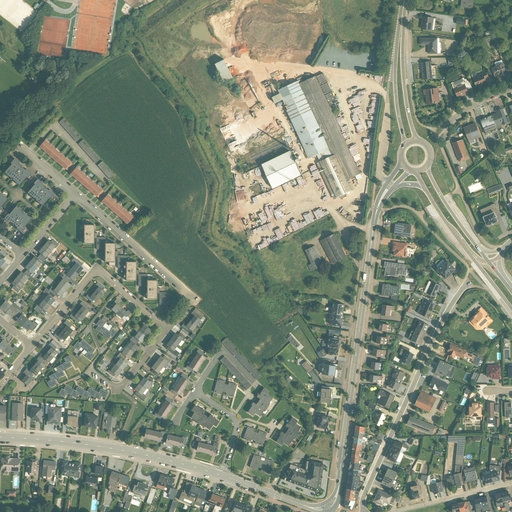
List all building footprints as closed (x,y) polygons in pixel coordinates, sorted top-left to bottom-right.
[(460,8),(472,9),(473,0),(461,0),(460,7),(460,8)] [(37,3),(33,8),(38,13),(44,5),(41,2),(39,5),(37,3)] [(422,17),(420,29),(432,31),(434,18),(422,17)] [(419,38),(419,45),(428,45),(428,54),(437,54),(440,53),(440,43),(437,43),(437,38),(419,38)] [(233,78),(224,60),(215,65),(224,83),(233,78)] [(497,62),(496,61),(495,62),(495,63),(494,63),(495,66),(495,67),(491,69),(495,77),(499,75),(500,78),(508,75),(503,63),(502,60),(497,62)] [(432,63),(432,62),(419,63),(419,64),(420,64),(422,79),(421,79),(421,81),(433,79),(433,78),(432,78),(431,63),(432,63)] [(473,78),(476,88),(487,84),(485,80),(489,79),(486,72),(477,76),(476,73),(471,75),(473,78)] [(280,94),(272,98),(275,104),(283,100),(287,111),(286,111),(309,159),(317,155),(320,162),(317,163),(334,200),(340,197),(341,199),(347,196),(346,194),(355,190),(350,179),(356,176),(357,180),(362,177),(340,130),(341,130),(330,107),(328,104),(335,100),(331,91),(323,74),(315,77),(315,76),(303,82),(301,80),(278,90),(280,94)] [(457,98),(469,94),(467,90),(472,88),(468,80),(467,81),(466,79),(465,80),(464,78),(451,83),(457,98)] [(438,88),(424,90),(424,95),(426,95),(427,104),(440,103),(438,88)] [(505,118),(502,109),(501,109),(502,109),(497,111),(497,114),(492,116),(496,128),(496,129),(503,126),(508,124),(507,123),(511,122),(509,117),(505,118)] [(490,131),(496,128),(492,116),(488,117),(480,120),(486,135),(491,133),(490,131)] [(475,124),(464,128),(469,142),(476,139),(480,137),(475,124)] [(39,146),(39,147),(44,152),(51,144),(45,139),(45,140),(39,146)] [(462,140),(452,143),(458,159),(459,159),(460,162),(468,159),(462,140)] [(56,149),(51,144),(44,152),(49,156),(56,149)] [(61,153),(56,149),(49,156),(54,161),(61,153)] [(290,151),(262,164),(274,188),(301,175),(290,151)] [(66,158),(61,153),(54,161),(60,165),(66,158)] [(4,173),(11,178),(12,178),(13,179),(13,180),(19,186),(26,177),(30,180),(33,176),(26,169),(25,170),(23,168),(22,168),(21,167),(21,166),(19,164),(19,163),(10,155),(6,160),(11,164),(4,173)] [(71,162),(66,158),(60,165),(65,169),(71,163),(71,162)] [(70,174),(75,179),(82,171),(77,167),(76,168),(70,174)] [(87,176),(82,171),(75,179),(80,183),(87,176)] [(92,180),(87,176),(80,183),(85,188),(92,180)] [(35,177),(31,182),(34,185),(27,193),(34,198),(35,198),(36,199),(36,200),(42,206),(49,198),(55,202),(59,198),(49,190),(49,191),(46,189),(45,189),(44,187),(44,186),(42,184),(35,177)] [(97,185),(92,180),(85,188),(90,192),(97,185)] [(501,183),(487,190),(489,195),(496,192),(496,193),(500,191),(499,191),(504,189),(501,183)] [(102,189),(97,185),(90,192),(96,197),(96,196),(102,190),(102,189)] [(106,206),(113,198),(108,194),(107,195),(101,201),(106,206)] [(111,211),(118,203),(113,198),(106,206),(111,211)] [(117,215),(123,207),(118,203),(111,211),(117,215)] [(491,206),(480,210),(483,217),(482,217),(484,223),(485,222),(487,226),(488,226),(489,226),(490,225),(491,224),(498,221),(495,214),(498,213),(494,204),(491,205),(491,206)] [(9,215),(6,212),(2,217),(9,223),(10,222),(12,224),(13,223),(15,225),(15,226),(17,228),(16,229),(26,237),(29,232),(24,227),(31,219),(29,217),(30,216),(27,214),(27,215),(25,214),(23,214),(23,213),(22,212),(21,210),(22,209),(19,207),(18,208),(16,206),(9,215)] [(117,215),(122,220),(128,212),(123,207),(117,215)] [(122,220),(127,224),(133,217),(134,217),(128,212),(122,220)] [(398,225),(396,224),(394,235),(409,237),(411,225),(404,224),(398,223),(398,225)] [(96,239),(96,237),(96,233),(94,233),(94,225),(84,225),(84,244),(94,244),(94,239),(96,239)] [(335,234),(320,241),(332,264),(346,257),(335,234)] [(43,246),(52,254),(53,254),(56,249),(55,248),(58,245),(52,240),(51,242),(48,240),(43,246)] [(408,244),(393,242),(393,246),(394,246),(393,250),(395,250),(394,252),(394,255),(406,257),(407,257),(408,252),(407,251),(408,244)] [(433,246),(439,253),(443,249),(437,242),(433,246)] [(117,257),(117,256),(117,252),(115,252),(115,244),(105,244),(104,250),(104,262),(114,262),(115,257),(117,257)] [(39,255),(45,261),(47,257),(49,258),(52,254),(43,246),(38,252),(40,254),(39,255)] [(315,246),(305,250),(311,264),(308,266),(311,272),(324,265),(315,246)] [(64,251),(58,258),(60,260),(66,253),(64,251)] [(30,262),(39,269),(42,265),(42,264),(45,261),(39,255),(37,258),(35,256),(30,262)] [(69,267),(78,274),(83,268),(81,267),(82,265),(74,258),(71,261),(73,263),(69,267)] [(436,269),(445,279),(449,275),(451,273),(455,269),(446,260),(444,261),(443,260),(436,266),(437,268),(436,269)] [(25,271),(31,277),(33,279),(36,275),(35,274),(39,269),(30,262),(24,268),(27,270),(25,271)] [(135,275),(138,275),(138,274),(138,270),(136,270),(136,262),(126,262),(125,268),(125,280),(135,280),(135,275)] [(405,265),(385,262),(384,267),(386,267),(385,275),(390,276),(398,277),(398,275),(406,276),(407,270),(405,270),(405,265)] [(63,276),(69,281),(70,279),(73,281),(78,274),(69,267),(66,272),(64,270),(61,274),(63,276)] [(16,277),(25,285),(29,281),(28,280),(31,277),(25,271),(23,274),(21,272),(16,277)] [(57,284),(58,284),(65,290),(70,285),(67,283),(69,281),(63,276),(57,284)] [(11,288),(18,293),(21,289),(25,285),(16,277),(11,283),(13,286),(11,288)] [(156,294),(159,294),(159,292),(159,288),(156,288),(156,280),(146,280),(146,286),(146,299),(156,299),(156,294)] [(439,291),(442,286),(432,282),(429,281),(424,292),(426,293),(426,294),(435,297),(438,291),(439,291)] [(98,287),(94,292),(99,297),(104,292),(101,289),(103,287),(97,282),(95,285),(98,287)] [(396,286),(383,284),(381,295),(391,296),(398,295),(398,294),(399,294),(399,290),(400,284),(396,283),(396,286)] [(51,287),(48,291),(54,295),(56,293),(60,297),(65,290),(58,284),(54,289),(51,287)] [(41,298),(50,305),(55,299),(53,297),(54,295),(48,291),(46,288),(43,292),(45,293),(41,298)] [(85,297),(93,303),(95,301),(96,301),(99,297),(94,292),(90,296),(87,294),(85,297)] [(6,312),(13,304),(8,300),(8,301),(4,298),(0,302),(0,304),(2,306),(0,308),(6,312)] [(41,312),(43,310),(45,311),(50,305),(41,298),(37,302),(38,303),(35,307),(41,312)] [(111,309),(116,314),(121,308),(116,304),(119,301),(116,299),(109,307),(111,309)] [(426,300),(423,308),(432,311),(433,309),(435,305),(426,300)] [(82,306),(78,311),(84,316),(86,318),(90,313),(89,312),(91,309),(81,301),(79,304),(82,306)] [(15,317),(20,311),(21,309),(14,303),(13,304),(6,312),(11,317),(13,315),(15,317)] [(329,313),(343,315),(345,305),(332,303),(332,307),(330,307),(329,313)] [(395,306),(383,305),(381,315),(390,316),(391,310),(392,311),(394,311),(395,306)] [(121,308),(116,314),(121,318),(122,318),(123,320),(125,318),(131,312),(131,311),(128,309),(125,312),(121,308)] [(190,321),(196,326),(200,320),(203,315),(195,308),(190,314),(194,316),(190,321)] [(432,311),(423,308),(420,314),(429,318),(431,314),(432,311)] [(481,308),(468,320),(470,321),(468,322),(476,330),(482,330),(486,326),(486,327),(492,321),(485,314),(486,313),(481,308)] [(16,321),(22,326),(27,319),(23,315),(24,314),(20,311),(15,317),(17,318),(16,321)] [(71,313),(69,316),(78,323),(79,321),(80,322),(84,316),(78,311),(74,316),(71,313)] [(133,314),(131,312),(125,318),(127,321),(129,318),(133,314)] [(342,326),(343,315),(329,313),(328,321),(330,321),(329,324),(342,326)] [(27,319),(22,326),(27,330),(29,328),(32,330),(36,324),(33,321),(32,322),(27,319)] [(105,323),(100,319),(96,324),(97,326),(95,329),(100,333),(101,331),(105,332),(107,330),(106,329),(102,326),(105,323)] [(62,330),(68,335),(72,330),(73,331),(75,328),(65,321),(63,323),(66,325),(62,330)] [(139,330),(145,336),(150,330),(148,329),(150,326),(144,321),(140,326),(141,327),(139,330)] [(181,326),(187,331),(188,329),(191,331),(196,326),(190,321),(186,326),(183,323),(181,326)] [(426,332),(429,325),(420,321),(417,328),(426,332)] [(389,325),(379,323),(378,330),(388,331),(389,325)] [(101,331),(100,333),(108,339),(110,336),(112,337),(116,332),(111,328),(109,331),(107,330),(105,332),(101,331)] [(420,344),(426,332),(417,328),(413,335),(410,334),(409,339),(420,344)] [(134,334),(131,338),(137,342),(139,341),(141,342),(145,336),(139,330),(136,329),(135,331),(137,333),(135,335),(134,334)] [(61,338),(64,341),(68,335),(62,330),(58,335),(55,333),(53,335),(59,340),(61,338)] [(170,339),(178,344),(180,346),(184,342),(182,341),(185,337),(179,332),(177,335),(175,333),(170,339)] [(288,339),(296,348),(300,345),(292,335),(288,339)] [(329,347),(339,348),(340,347),(339,347),(340,340),(341,339),(337,339),(337,337),(335,336),(334,339),(330,338),(329,342),(327,341),(327,340),(318,339),(318,340),(322,346),(326,346),(329,347)] [(387,337),(378,336),(377,343),(386,344),(387,337)] [(131,338),(125,346),(133,353),(138,346),(136,345),(137,342),(131,338)] [(89,345),(82,339),(79,343),(77,341),(73,346),(78,350),(81,347),(82,349),(84,346),(88,347),(89,345)] [(166,349),(178,358),(181,354),(179,353),(181,351),(176,347),(178,344),(170,339),(165,345),(167,347),(166,349)] [(46,352),(53,357),(57,352),(54,349),(56,347),(50,342),(48,345),(51,347),(46,352)] [(8,345),(3,350),(8,354),(10,351),(12,353),(17,348),(15,345),(12,348),(8,345)] [(84,346),(82,349),(84,350),(87,352),(84,355),(89,360),(93,355),(92,353),(94,350),(89,345),(88,347),(84,346)] [(451,345),(448,351),(449,352),(448,355),(455,358),(456,356),(463,359),(464,357),(467,358),(468,357),(472,359),(471,361),(473,361),(472,363),(478,366),(481,359),(451,345)] [(120,352),(118,354),(124,359),(126,357),(128,359),(133,353),(125,346),(123,348),(120,352)] [(329,354),(329,347),(326,346),(320,351),(324,356),(327,354),(329,354)] [(409,365),(414,354),(409,352),(410,349),(403,346),(401,351),(405,353),(402,361),(409,365)] [(339,353),(339,348),(329,347),(329,354),(338,355),(338,353),(339,353)] [(192,359),(200,364),(204,358),(202,356),(204,354),(198,349),(195,353),(196,354),(192,359)] [(386,350),(374,349),(373,356),(382,357),(383,354),(386,354),(386,350)] [(40,354),(38,357),(46,364),(48,362),(49,362),(53,357),(46,352),(43,357),(40,354)] [(115,364),(121,370),(126,364),(123,361),(124,359),(118,354),(115,358),(118,360),(115,364)] [(65,362),(61,364),(64,370),(72,366),(70,362),(72,361),(69,355),(63,358),(65,362)] [(155,362),(164,369),(168,364),(167,363),(170,360),(164,355),(162,357),(160,355),(155,362)] [(37,360),(33,365),(40,371),(44,365),(44,366),(46,364),(38,357),(36,359),(37,360)] [(193,370),(195,371),(200,364),(192,359),(189,365),(188,364),(185,368),(191,372),(193,370)] [(302,365),(308,373),(313,370),(307,361),(302,365)] [(151,372),(157,376),(160,373),(161,373),(164,369),(155,362),(150,368),(152,370),(151,372)] [(109,367),(110,368),(107,371),(107,372),(113,377),(115,374),(117,376),(121,370),(115,364),(112,363),(109,367)] [(439,363),(436,370),(442,373),(442,374),(445,375),(446,374),(450,376),(454,368),(449,366),(450,364),(447,363),(445,366),(439,363)] [(55,372),(54,373),(57,379),(64,375),(62,371),(64,370),(61,364),(53,368),(55,372)] [(337,366),(319,364),(318,371),(321,374),(335,376),(337,366)] [(27,368),(24,370),(30,375),(32,373),(35,376),(36,374),(37,376),(41,371),(40,371),(33,365),(29,370),(27,368)] [(499,365),(488,365),(488,368),(487,368),(487,377),(492,377),(492,379),(500,379),(499,365)] [(405,374),(393,368),(389,375),(392,377),(402,381),(403,379),(405,374)] [(25,375),(21,380),(27,385),(29,387),(33,382),(34,381),(35,379),(34,379),(35,379),(30,375),(24,370),(22,373),(25,375)] [(46,382),(49,388),(57,384),(55,380),(57,379),(54,373),(48,376),(50,380),(48,381),(46,382)] [(175,381),(175,382),(184,388),(189,381),(187,379),(188,377),(182,373),(179,377),(178,376),(175,381)] [(383,376),(370,374),(369,381),(379,383),(379,380),(382,380),(383,376)] [(139,384),(148,390),(151,386),(151,385),(153,381),(147,376),(146,378),(143,377),(139,384)] [(397,390),(402,381),(392,377),(388,386),(397,390)] [(433,377),(428,387),(437,391),(438,389),(445,393),(449,384),(433,377)] [(215,385),(225,388),(226,384),(224,384),(225,381),(217,379),(215,385)] [(175,382),(169,392),(175,396),(177,393),(180,395),(184,388),(175,382)] [(228,385),(226,384),(225,388),(234,391),(236,384),(228,382),(228,385)] [(148,390),(139,384),(134,389),(136,391),(134,393),(143,400),(146,396),(144,395),(148,390)] [(63,389),(61,388),(58,394),(64,397),(66,393),(68,394),(70,395),(73,389),(65,385),(63,389)] [(213,392),(221,394),(222,392),(224,392),(225,388),(215,385),(213,392)] [(75,390),(73,389),(70,395),(76,398),(77,394),(80,395),(81,396),(84,390),(77,386),(75,390)] [(331,397),(332,389),(329,389),(329,387),(322,386),(321,392),(322,392),(321,396),(320,402),(332,403),(332,398),(331,397)] [(84,390),(81,396),(87,399),(89,395),(91,396),(93,397),(96,391),(88,387),(87,391),(84,390)] [(251,405),(247,412),(252,416),(254,413),(259,416),(262,413),(264,414),(266,411),(265,410),(268,405),(269,406),(272,402),(270,400),(272,397),(267,394),(268,391),(263,387),(258,394),(257,394),(256,396),(259,399),(258,399),(258,400),(256,403),(255,404),(252,402),(250,404),(251,405)] [(96,391),(93,397),(99,400),(101,396),(103,397),(105,398),(108,392),(100,388),(98,392),(96,391)] [(225,388),(224,392),(225,392),(225,395),(233,397),(234,391),(225,388)] [(377,403),(389,408),(395,396),(380,389),(378,395),(377,398),(379,399),(377,403)] [(421,391),(414,405),(430,412),(436,398),(431,396),(421,391)] [(161,406),(169,412),(173,405),(171,403),(172,401),(166,396),(163,400),(162,400),(160,403),(158,402),(157,403),(161,406)] [(11,420),(22,421),(23,403),(12,403),(11,420)] [(481,415),(481,405),(478,405),(478,403),(473,403),(473,405),(469,405),(470,411),(467,411),(467,416),(470,416),(470,417),(471,418),(471,419),(472,419),(473,420),(474,420),(475,419),(475,418),(476,418),(476,417),(476,420),(481,420),(481,417),(482,417),(482,415),(481,415)] [(487,418),(487,424),(495,424),(494,418),(495,418),(495,417),(494,417),(493,403),(495,403),(487,403),(487,418)] [(47,422),(59,423),(59,422),(60,417),(60,407),(56,407),(56,404),(50,404),(50,407),(49,406),(47,422)] [(202,425),(209,430),(212,425),(215,427),(219,421),(212,417),(212,415),(210,414),(208,417),(202,414),(204,410),(202,408),(201,409),(194,405),(191,410),(193,412),(190,417),(197,422),(197,423),(201,426),(202,425)] [(153,415),(160,419),(161,417),(164,419),(169,412),(161,406),(157,412),(156,411),(153,415)] [(36,421),(40,421),(41,409),(41,408),(31,407),(30,418),(36,419),(36,421)] [(78,411),(67,410),(67,414),(68,415),(67,420),(66,425),(76,426),(78,415),(78,411)] [(101,428),(109,429),(108,429),(108,427),(114,428),(116,415),(112,414),(112,413),(104,412),(101,428)] [(385,414),(380,412),(379,414),(378,413),(377,413),(375,416),(376,416),(374,421),(376,422),(375,424),(380,426),(380,424),(382,425),(386,417),(384,416),(385,414)] [(97,415),(85,414),(83,426),(88,427),(88,426),(91,427),(90,427),(95,428),(97,415)] [(327,421),(328,417),(318,414),(316,423),(317,424),(317,427),(327,429),(327,428),(328,428),(329,425),(328,424),(328,421),(327,421)] [(435,426),(410,416),(407,425),(432,435),(435,426)] [(279,435),(275,441),(280,445),(282,442),(288,446),(292,439),(293,439),(297,434),(296,434),(300,427),(295,423),(297,421),(291,417),(287,424),(286,423),(284,426),(287,428),(284,433),(281,431),(279,434),(279,435)] [(356,425),(355,431),(365,433),(366,427),(356,425)] [(245,432),(254,436),(255,432),(254,431),(255,429),(247,426),(245,432)] [(148,428),(143,427),(141,434),(144,435),(144,437),(152,439),(154,431),(148,429),(148,428)] [(257,433),(255,432),(254,436),(264,439),(266,433),(258,430),(257,433)] [(160,432),(154,431),(152,439),(159,441),(160,439),(163,440),(165,432),(160,431),(160,432)] [(355,431),(355,437),(367,440),(367,438),(365,438),(365,437),(363,437),(364,434),(365,435),(365,433),(355,431)] [(169,433),(165,432),(163,440),(165,440),(164,443),(173,445),(175,436),(169,435),(169,433)] [(251,439),(253,440),(254,436),(245,432),(242,439),(250,441),(251,439)] [(461,475),(466,435),(448,436),(448,440),(447,443),(458,443),(455,474),(446,477),(449,487),(456,485),(456,487),(462,486),(462,485),(463,485),(461,475)] [(175,436),(173,445),(181,447),(182,444),(184,445),(186,437),(182,436),(181,438),(175,436)] [(254,443),(261,446),(264,439),(254,436),(253,440),(255,440),(254,443)] [(196,451),(204,452),(206,444),(200,442),(201,439),(196,438),(194,447),(197,448),(196,451)] [(395,441),(392,448),(400,452),(404,453),(408,445),(399,442),(399,443),(395,441)] [(206,444),(204,452),(212,454),(212,452),(215,453),(218,443),(216,443),(213,442),(212,445),(206,444)] [(400,452),(392,448),(387,458),(391,460),(391,461),(395,463),(400,452)] [(253,454),(251,461),(260,464),(262,460),(260,460),(261,457),(253,454)] [(375,457),(369,455),(366,461),(372,463),(375,457)] [(7,471),(19,472),(20,458),(9,458),(9,456),(7,456),(6,458),(1,457),(0,471),(4,471),(4,473),(5,474),(6,474),(7,473),(7,471)] [(264,461),(262,460),(260,464),(270,467),(272,461),(264,458),(264,461)] [(29,472),(29,475),(34,476),(35,472),(37,472),(37,467),(36,467),(37,459),(30,459),(30,462),(27,461),(26,464),(27,465),(27,466),(26,467),(25,472),(29,472)] [(43,460),(41,478),(47,479),(47,476),(51,477),(52,470),(55,470),(56,461),(43,460)] [(60,475),(69,476),(71,463),(67,463),(68,461),(62,461),(60,475)] [(251,461),(249,467),(256,470),(257,467),(259,468),(260,464),(251,461)] [(322,464),(316,463),(316,462),(305,461),(305,469),(302,487),(314,491),(319,489),(322,464)] [(71,463),(69,476),(79,477),(80,463),(75,462),(74,463),(71,463)] [(270,467),(260,464),(259,468),(261,468),(260,471),(268,474),(270,467)] [(281,479),(302,487),(305,469),(290,464),(288,468),(287,468),(284,473),(283,473),(281,479)] [(85,482),(97,483),(98,477),(101,477),(103,466),(95,465),(94,472),(90,472),(89,476),(86,475),(85,482)] [(490,469),(490,471),(493,482),(500,480),(499,476),(500,476),(501,466),(490,465),(490,469)] [(464,470),(467,483),(475,481),(475,480),(477,480),(474,467),(464,470)] [(385,475),(394,480),(398,473),(398,472),(388,468),(385,475)] [(349,475),(361,477),(362,470),(360,470),(350,469),(349,475)] [(108,487),(115,490),(117,485),(120,474),(111,471),(108,479),(109,479),(108,483),(109,483),(108,487)] [(490,471),(483,473),(486,484),(493,482),(490,471)] [(155,487),(163,490),(165,486),(168,476),(160,473),(156,484),(157,484),(155,487)] [(129,477),(120,474),(117,485),(122,487),(123,485),(127,486),(129,477)] [(347,483),(357,485),(362,486),(364,483),(360,481),(361,477),(349,475),(347,483)] [(394,480),(385,475),(381,483),(391,488),(391,487),(393,488),(395,485),(394,484),(393,483),(394,480)] [(168,476),(165,486),(167,487),(165,493),(169,494),(171,488),(173,489),(174,484),(173,483),(174,479),(168,476)] [(190,505),(193,506),(194,504),(200,489),(195,487),(196,485),(186,481),(183,490),(182,489),(178,499),(182,501),(183,502),(184,502),(185,503),(187,504),(188,504),(189,504),(190,505)] [(432,484),(431,484),(433,494),(439,493),(438,492),(444,491),(442,481),(437,483),(432,484)] [(142,494),(146,496),(147,492),(146,491),(148,485),(137,482),(136,485),(134,484),(131,493),(141,496),(142,494)] [(347,483),(347,488),(356,490),(360,491),(361,489),(357,488),(357,487),(357,485),(347,483)] [(419,485),(409,487),(410,490),(408,490),(410,500),(420,497),(419,494),(422,493),(421,489),(420,489),(419,485)] [(146,502),(150,503),(155,489),(151,488),(146,502)] [(200,489),(194,504),(200,506),(202,501),(204,496),(206,491),(205,491),(205,490),(203,489),(202,490),(200,489)] [(396,497),(379,490),(374,501),(383,505),(384,502),(389,504),(390,502),(393,504),(395,501),(399,503),(402,496),(397,494),(396,497)] [(501,492),(505,508),(506,510),(510,509),(508,502),(510,502),(509,500),(511,499),(510,495),(509,495),(508,491),(501,492)] [(501,492),(495,494),(496,498),(494,498),(497,507),(501,506),(502,511),(506,510),(505,508),(501,492)] [(213,508),(218,496),(217,496),(217,495),(216,495),(216,494),(215,494),(215,495),(214,495),(212,493),(210,497),(209,497),(209,498),(207,502),(209,502),(208,504),(207,506),(213,508)] [(224,499),(218,496),(213,508),(211,511),(217,511),(220,511),(224,499)] [(480,498),(483,511),(490,510),(489,505),(487,496),(480,498)] [(171,504),(168,511),(172,511),(177,500),(173,498),(171,504)] [(475,505),(476,511),(482,511),(483,511),(480,498),(474,499),(475,505)] [(343,507),(352,510),(356,501),(354,500),(345,499),(343,507)] [(242,511),(245,505),(234,501),(230,511),(229,511),(223,509),(222,511),(242,511)] [(458,503),(460,511),(466,511),(469,510),(468,505),(467,505),(466,502),(465,501),(458,503)] [(460,511),(458,503),(451,505),(452,509),(451,509),(451,511),(460,511)]
